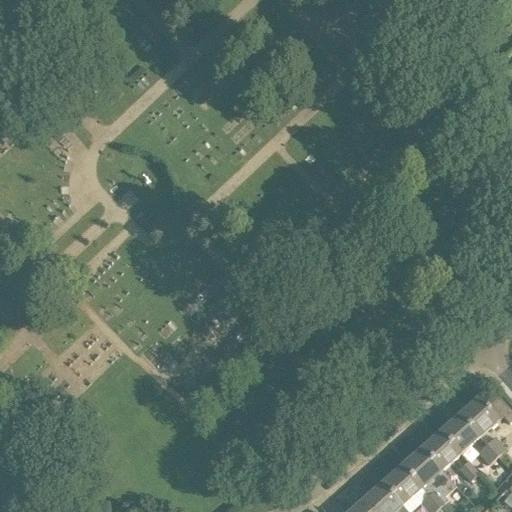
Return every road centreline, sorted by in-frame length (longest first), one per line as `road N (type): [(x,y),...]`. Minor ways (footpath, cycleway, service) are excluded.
road 1 (residential): [(292,511),(485,358)]
road 2 (residential): [(511,130),(387,0)]
